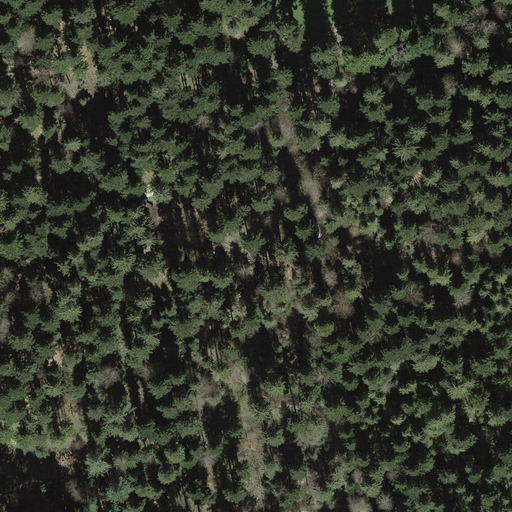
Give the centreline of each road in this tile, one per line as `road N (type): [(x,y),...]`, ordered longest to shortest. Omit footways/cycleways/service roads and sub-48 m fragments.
road 1 (track): [(0,343),(65,320),(147,259),(156,219),(244,74),(446,0)]
road 2 (track): [(417,511),(339,397),(355,298),(372,230),(408,185),(470,134),(511,32)]
road 3 (track): [(147,259),(150,351),(102,453),(92,511)]
